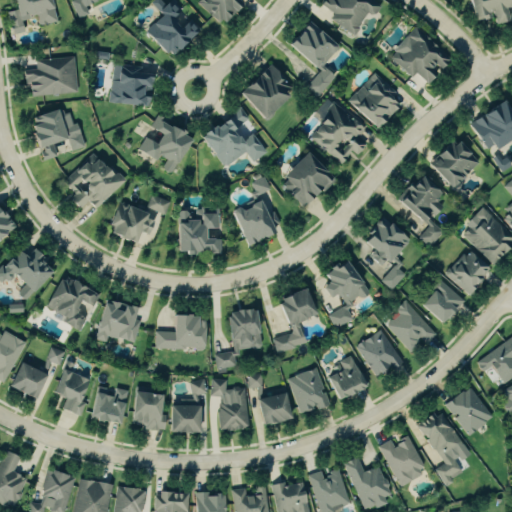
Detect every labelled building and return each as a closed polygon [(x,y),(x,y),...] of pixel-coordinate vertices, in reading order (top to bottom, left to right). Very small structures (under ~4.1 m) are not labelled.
[(10,34),(22,31),(19,20),(34,16),(36,25),(53,22),(48,0),(10,0),(13,9),(5,11),(10,34)] [(92,0),(69,0),(75,18),(89,13),(85,3),(92,0)] [(159,15),(142,31),(167,57),(197,28),(171,0),(167,0),(163,5),(158,0),(151,0),(148,3),(159,15)] [(198,0),(196,3),(222,25),(240,3),(237,0),(236,0),(198,0)] [(352,35),(366,13),(372,17),(380,4),(374,0),(321,0),(319,5),(332,13),(328,20),(352,35)] [(505,21),(503,7),(511,5),(511,3),(511,0),(466,0),(470,21),(489,18),(490,24),(505,21)] [(415,27),(387,56),(410,78),(415,73),(425,83),(448,59),(415,27)] [(75,93),(73,57),(33,59),(34,70),(24,70),(26,96),(75,93)] [(291,90),(266,63),(236,93),(261,119),(291,90)] [(141,66),(109,65),(107,103),(146,105),(147,76),(141,76),(141,66)] [(345,103),(375,129),(396,105),(389,99),(394,93),(372,73),(345,103)] [(307,137),(339,164),(350,151),(355,155),(363,145),(355,138),(364,128),(335,105),(338,101),(331,95),(312,118),(318,123),(307,137)] [(511,136),(511,115),(504,101),(467,119),(483,151),(511,136)] [(220,168),(243,153),(250,162),(264,153),(253,135),(240,143),(231,128),(246,119),(239,107),(197,134),(220,168)] [(82,147),(76,122),(70,124),(66,108),(31,116),(33,124),(27,125),(33,148),(37,146),(41,160),(56,156),(52,143),(66,139),(68,150),(82,147)] [(168,174),(190,139),(155,116),(147,128),(157,134),(152,143),(143,137),(136,148),(161,164),(159,168),(168,174)] [(425,166),(450,189),(476,161),(452,137),(425,166)] [(332,181),(305,151),(275,179),(300,206),(318,189),(321,192),(332,181)] [(72,195),(68,199),(76,209),(86,201),(93,208),(124,181),(112,167),(106,172),(92,155),(60,181),(72,195)] [(439,193),(417,173),(396,197),(422,221),(429,213),(433,216),(442,206),(434,199),(439,193)] [(511,177),(501,186),(510,198),(511,195),(511,177)] [(268,191),(263,178),(249,184),(254,196),(268,191)] [(167,201),(149,194),(144,207),(162,215),(167,201)] [(244,245),(280,227),(271,208),(266,210),(261,199),(238,210),(236,206),(227,210),(244,245)] [(104,231),(134,244),(139,233),(144,235),(150,221),(142,218),(144,213),(117,202),(104,231)] [(511,205),(498,218),(511,233),(511,205)] [(457,232),(491,265),(511,243),(511,238),(481,208),(457,232)] [(217,209),(173,209),(173,253),(219,252),(219,238),(201,238),(201,228),(217,228),(217,209)] [(359,239),(364,244),(358,250),(379,269),(406,239),(380,216),(359,239)] [(417,239),(429,247),(440,232),(429,223),(417,239)] [(22,300),(47,271),(39,264),(43,260),(30,248),(26,252),(18,244),(0,264),(0,285),(10,275),(22,286),(15,294),(22,300)] [(443,274),(465,294),(488,270),(466,250),(443,274)] [(364,296),(346,259),(321,271),(326,282),(318,286),(324,299),(334,295),(340,308),(326,315),(332,329),(351,320),(344,306),(364,296)] [(43,309),(62,315),(59,324),(78,331),(83,318),(80,317),(85,305),(92,307),(97,293),(54,277),(43,309)] [(440,325),(462,301),(439,280),(417,304),(440,325)] [(304,344),(296,319),(313,313),(305,287),(275,296),(287,334),(270,339),(275,353),(304,344)] [(132,343),(137,320),(132,319),(135,308),(100,300),(91,339),(103,342),(105,336),(132,343)] [(385,326),(408,352),(420,341),(423,344),(435,334),(404,300),(394,309),(398,314),(385,326)] [(212,354),(215,369),(236,366),(234,352),(260,348),(254,308),(223,313),(229,352),(212,354)] [(152,349),(202,350),(202,317),(170,316),(170,332),(153,331),(152,349)] [(399,363),(382,330),(355,344),(372,377),(399,363)] [(0,332),(0,382),(5,384),(22,342),(0,332)] [(511,375),(511,343),(509,339),(473,361),(480,373),(490,367),(500,383),(511,375)] [(44,375),(47,368),(55,371),(63,353),(49,347),(38,372),(44,375)] [(323,378),(335,400),(365,385),(351,355),(336,362),(340,370),(323,378)] [(44,375),(17,363),(6,387),(32,400),(44,375)] [(285,378),(297,413),(313,407),(314,410),(328,405),(315,368),(285,378)] [(79,417),(83,403),(78,401),(86,379),(59,370),(50,394),(62,398),(58,409),(79,417)] [(245,375),(247,389),(252,388),(259,425),(288,419),(283,392),(264,396),(260,372),(245,375)] [(245,389),(225,389),(225,379),(209,379),(209,397),(217,397),(217,429),(245,430),(245,389)] [(167,405),(166,432),(200,433),(201,382),(189,382),(188,397),(180,397),(180,405),(167,405)] [(511,383),(502,389),(506,398),(500,402),(507,416),(511,413),(511,383)] [(467,436),(491,416),(467,386),(442,405),(467,436)] [(112,388),(111,392),(94,387),(86,418),(116,426),(125,391),(112,388)] [(158,394),(130,392),(128,428),(163,429),(164,412),(157,412),(158,394)] [(465,456),(442,411),(411,427),(421,448),(425,445),(437,467),(433,469),(441,485),(461,475),(454,461),(465,456)] [(378,445),(396,485),(424,473),(409,437),(390,444),(389,441),(378,445)] [(25,478),(11,472),(17,457),(2,451),(0,454),(0,504),(6,507),(9,499),(16,502),(25,478)] [(361,511),(391,501),(378,466),(362,472),(356,457),(343,463),(361,511)] [(42,511),(43,511),(48,511),(65,511),(72,476),(38,470),(29,511),(42,511)] [(306,475),(318,511),(335,511),(349,508),(337,470),(321,475),(319,471),(306,475)] [(105,511),(111,486),(77,478),(70,511),(105,511)] [(275,511),(307,511),(302,482),(285,486),(284,481),(270,484),(275,511)] [(267,511),(265,486),(254,487),(255,495),(244,496),(243,488),(230,490),(232,511),(267,511)] [(140,511),(144,491),(116,487),(111,511),(140,511)] [(186,511),(187,493),(152,492),(151,511),(186,511)] [(224,511),(225,496),(216,496),(216,492),(192,493),(192,511),(224,511)]
